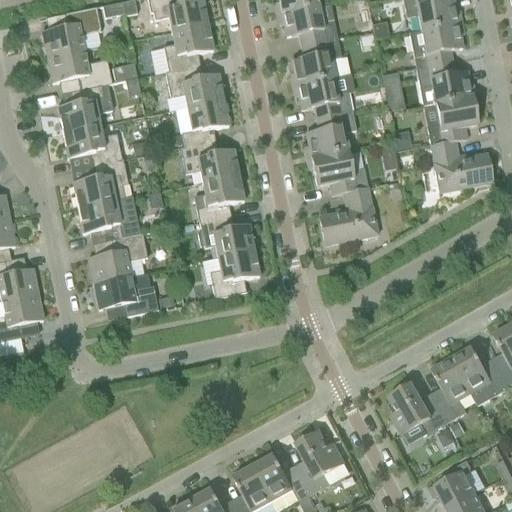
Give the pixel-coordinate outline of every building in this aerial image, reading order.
[(170,37),(206,29),(201,3),(180,8),(178,0),(153,0),(145,2),(149,17),(152,17),(153,25),(167,22),(170,37)] [(276,0),(277,7),(280,17),(317,9),(314,0),(276,0)] [(439,5),(438,0),(402,0),(401,0),(404,20),(416,18),(419,35),(460,27),(458,16),(454,16),(452,2),(439,5)] [(120,7),(123,21),(135,18),(133,5),(120,7)] [(123,21),(120,7),(102,10),(104,22),(122,19),(122,21),(123,21)] [(378,7),(368,9),(369,18),(379,16),(378,7)] [(317,9),(280,17),(282,28),(285,42),(297,39),(299,50),(336,43),(332,24),(329,9),(317,11),(317,9)] [(46,62),(82,54),(79,40),(100,36),(95,12),(63,18),(66,30),(40,36),(46,62)] [(419,35),(407,37),(411,54),(414,74),(451,67),(449,55),(461,53),(459,40),(456,28),(419,35)] [(206,29),(170,37),(172,49),(162,51),(167,76),(192,71),(190,60),(212,55),(206,29)] [(302,62),(289,64),(292,78),(294,89),(332,82),(328,65),(340,62),(336,43),(299,50),(302,62)] [(85,69),(82,54),(46,62),(51,88),(77,83),(79,94),(110,88),(106,65),(85,69)] [(451,67),(414,74),(418,93),(430,91),(433,108),(470,101),(468,89),(465,76),(453,78),(451,67)] [(111,73),(114,88),(136,83),(132,68),(111,73)] [(192,71),(167,76),(164,77),(169,103),(172,102),(183,100),(185,112),(222,105),(216,79),(195,83),(192,71)] [(396,78),(380,81),(383,93),(399,90),(396,78)] [(332,82),(294,89),(297,101),(299,115),(312,112),(314,123),(351,116),(347,97),(335,99),(332,82)] [(79,94),(75,95),(78,107),(56,111),(61,137),(98,130),(95,118),(111,115),(106,90),(110,89),(110,88),(79,94)] [(437,129),(425,131),(429,150),(454,145),(454,146),(465,144),(463,132),(475,129),(472,111),(470,101),(433,108),(437,129)] [(222,105),(185,112),(190,136),(180,138),(183,152),(208,147),(205,135),(227,131),(222,105)] [(317,135),(304,137),(307,151),(309,162),(347,155),(343,138),(355,135),(351,116),(314,123),(317,135)] [(98,130),(61,137),(66,163),(88,159),(91,171),(120,165),(115,140),(100,143),(98,130)] [(407,137),(392,140),(395,156),(410,153),(407,137)] [(147,145),(131,148),(133,161),(149,158),(147,145)] [(454,145),(429,150),(437,197),(491,188),(485,158),(468,162),(457,164),(457,160),(454,146),(454,145)] [(208,147),(183,152),(178,153),(184,178),(198,175),(201,187),(237,180),(232,154),(210,158),(208,147)] [(347,155),(309,162),(311,172),(315,191),(328,188),(330,200),(341,198),(341,197),(367,192),(363,173),(351,175),(347,155)] [(150,158),(141,161),(143,171),(144,171),(151,169),(153,169),(150,158)] [(120,165),(91,171),(93,182),(71,187),(76,213),(124,203),(121,189),(126,188),(120,165)] [(237,180),(201,187),(203,199),(193,202),(198,227),(223,222),(221,210),(242,206),(237,180)] [(335,218),(317,221),(323,250),(376,240),(367,192),(341,197),(341,198),(344,212),(345,216),(335,218)] [(0,226),(8,225),(3,199),(0,199),(0,226)] [(124,203),(76,213),(82,239),(94,236),(97,248),(106,246),(131,241),(131,240),(136,239),(129,202),(124,203)] [(198,227),(200,236),(196,237),(199,251),(203,250),(203,252),(213,250),(216,263),(253,255),(247,229),(226,233),(223,222),(198,227)] [(0,253),(1,254),(7,252),(14,251),(8,225),(0,226),(0,253)] [(93,261),(87,262),(92,288),(129,281),(126,266),(139,263),(146,262),(141,239),(141,238),(136,239),(131,240),(131,241),(110,246),(112,257),(108,258),(93,261)] [(253,255),(216,263),(218,275),(208,277),(213,303),(239,298),(236,286),(258,281),(253,255)] [(0,266),(0,306),(37,299),(31,273),(6,278),(3,266),(0,266)] [(131,295),(129,281),(92,288),(97,314),(123,309),(125,321),(157,315),(152,291),(131,295)] [(37,299),(0,306),(3,321),(0,321),(0,346),(19,343),(16,330),(42,325),(37,299)] [(171,302),(156,305),(158,314),(173,311),(171,302)] [(511,372),(511,329),(492,340),(506,365),(496,371),(508,392),(511,390),(511,374),(511,373),(511,372)] [(471,352),(451,364),(470,397),(477,410),(508,392),(496,371),(485,377),(471,352)] [(470,397),(451,364),(431,376),(445,400),(434,406),(446,427),(466,416),(458,404),(470,397)] [(446,427),(434,406),(433,404),(422,410),(410,387),(387,400),(396,416),(389,419),(401,439),(420,428),(426,439),(446,427)] [(457,426),(449,430),(455,442),(464,437),(457,426)] [(446,433),(436,439),(443,450),(453,445),(446,433)] [(296,477),(297,478),(309,500),(329,489),(323,479),(343,468),(332,447),(326,451),(317,436),(294,448),(307,471),(296,477)] [(273,460),(253,471),(271,504),(291,493),(298,506),(309,500),(297,478),(287,484),(273,460)] [(502,483),(510,479),(503,464),(495,468),(502,483)] [(437,481),(440,487),(428,493),(433,502),(438,500),(445,511),(473,497),(464,479),(468,477),(469,473),(466,465),(437,481)] [(256,511),(271,504),(253,471),(232,482),(246,506),(235,511),(256,511)] [(511,483),(510,479),(502,483),(509,498),(511,496),(511,483)] [(221,511),(211,493),(191,505),(194,511),(221,511)] [(481,511),(473,497),(445,511),(444,511),(481,511)]
